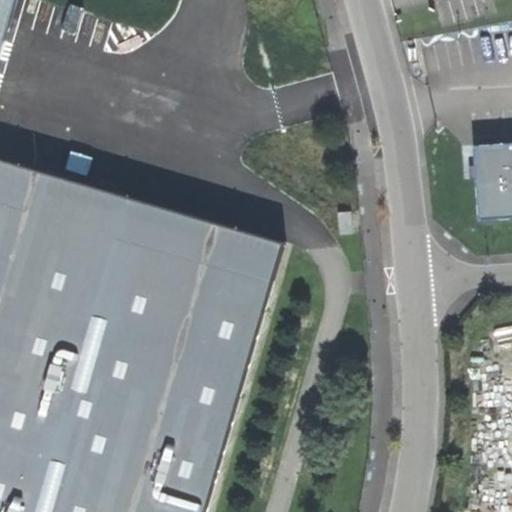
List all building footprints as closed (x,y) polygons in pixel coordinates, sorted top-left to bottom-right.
[(0,0),(0,59),(17,0),(0,0)] [(479,219),(511,216),(511,142),(474,145),(475,170),(476,179),(479,219)] [(0,156),(0,197),(30,206),(41,169),(0,156)] [(0,511),(207,511),(286,247),(195,220),(186,252),(110,230),(121,192),(41,169),(30,206),(0,197),(0,511)] [(288,241),(121,192),(110,230),(186,252),(195,220),(286,247),(288,241)] [(351,212),(339,213),(341,234),(353,233),(351,212)]
